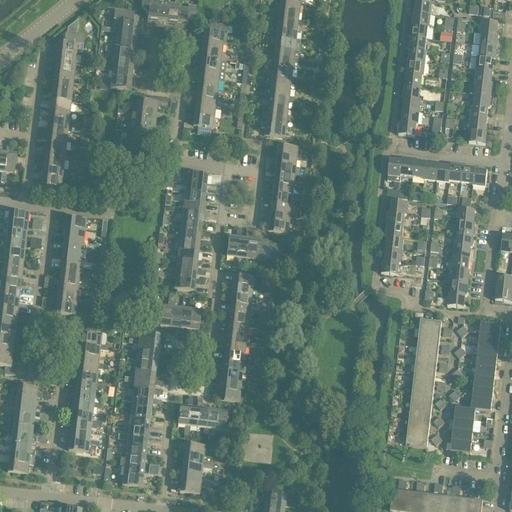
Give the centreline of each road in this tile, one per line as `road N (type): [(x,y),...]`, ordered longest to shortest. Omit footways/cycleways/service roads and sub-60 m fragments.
road 1 (residential): [(495,477),(511,329)]
road 2 (residential): [(54,209),(108,212),(174,161)]
road 3 (residential): [(182,96),(187,45),(152,42),(147,91)]
road 4 (residential): [(209,349),(222,221)]
road 5 (residential): [(38,328),(54,209)]
road 6 (residential): [(511,316),(486,314),(500,221)]
